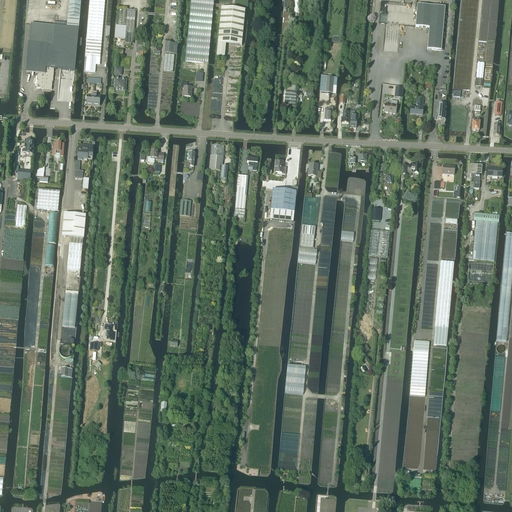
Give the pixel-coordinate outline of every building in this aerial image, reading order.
[(30,24),(29,43),(26,73),(38,74),(37,89),(52,90),(53,69),(75,71),(79,29),(81,0),(68,0),(66,28),(30,24)] [(89,0),(85,56),(86,57),(85,72),(95,72),(96,57),(100,58),(104,0),(89,0)] [(441,51),(445,8),(417,5),(415,27),(429,28),(427,50),(441,51)] [(245,10),(221,8),(216,56),(224,56),(226,44),(241,46),(245,10)] [(127,11),(124,46),(131,46),(132,35),(134,35),(136,11),(127,11)] [(208,64),(211,32),(213,13),(190,11),(185,62),(208,64)] [(125,34),(126,27),(116,26),(115,38),(125,39),(125,34)] [(173,44),(165,43),(165,53),(173,54),(173,44)] [(174,56),(164,55),(163,71),(173,72),(174,56)] [(483,76),(484,64),(477,63),(475,87),(482,87),(483,76)] [(114,79),(113,91),(125,92),(126,80),(118,80),(118,76),(121,76),(121,69),(115,69),(114,75),(116,75),(116,79),(114,79)] [(320,84),(319,93),(320,93),(336,94),(337,78),(321,77),(320,84)] [(183,97),(191,98),(192,88),(187,87),(187,83),(181,83),(180,89),(184,89),(183,97)] [(296,93),(285,92),(284,108),(295,109),(296,93)] [(410,109),(410,116),(422,117),(422,110),(423,101),(417,100),(416,109),(410,109)] [(384,105),(383,113),(392,113),(392,114),(396,114),(397,102),(391,101),(391,106),(384,105)] [(438,105),(437,120),(445,120),(446,105),(438,105)] [(331,122),(331,113),(332,113),(333,107),(330,107),(329,109),(325,109),(324,122),(331,122)] [(350,112),(342,112),(341,123),(349,124),(350,112)] [(25,141),(25,147),(26,148),(26,153),(30,153),(31,148),(33,148),(34,141),(25,141)] [(53,143),(52,156),(55,156),(56,155),(60,155),(59,157),(63,157),(64,144),(61,144),(60,144),(59,145),(57,145),(58,144),(56,144),(53,143)] [(82,160),(88,160),(88,158),(92,159),(93,152),(92,152),(92,147),(79,146),(78,161),(82,161),(82,160)] [(211,146),(209,171),(221,172),(220,180),(226,181),(227,168),(222,167),(224,148),(222,147),(211,146)] [(148,158),(148,160),(148,161),(148,162),(149,163),(150,163),(154,163),(154,160),(163,161),(164,155),(157,154),(157,152),(151,151),(150,158),(148,158)] [(366,154),(358,154),(358,162),(366,162),(366,154)] [(248,163),(248,168),(254,168),(254,171),(257,171),(258,160),(247,159),(247,163),(248,163)] [(282,175),(285,175),(286,169),(283,168),(283,162),(276,161),(275,173),(282,174),(282,175)] [(406,175),(407,172),(411,173),(411,174),(418,175),(419,165),(412,164),(411,167),(412,167),(412,168),(407,168),(407,167),(403,167),(403,175),(406,175)] [(309,168),(308,176),(318,178),(318,179),(320,180),(321,172),(317,172),(318,166),(309,165),(310,165),(309,168)] [(390,171),(388,177),(386,177),(386,176),(385,176),(383,173),(382,174),(385,176),(385,178),(384,179),(385,180),(384,187),(384,186),(388,187),(389,194),(390,194),(389,193),(392,194),(394,166),(390,166),(390,171)] [(443,167),(442,175),(454,175),(454,167),(443,167)] [(475,182),(473,182),(473,189),(479,190),(479,181),(479,179),(480,179),(480,175),(481,175),(481,167),(476,167),(475,182)] [(502,170),(496,169),(488,168),(488,177),(501,178),(502,170)] [(235,209),(234,217),(234,218),(244,219),(245,205),(248,177),(238,176),(235,209)] [(294,223),(296,195),(297,195),(298,188),(293,188),(292,192),(273,190),(270,221),(294,223)] [(38,190),(37,209),(53,211),(52,213),(58,214),(58,211),(59,192),(38,190)] [(181,201),(179,216),(190,217),(191,202),(181,201)] [(17,206),(15,226),(25,227),(27,206),(17,206)] [(380,222),(380,210),(372,209),(371,221),(380,222)] [(475,221),(498,223),(499,215),(474,213),(474,216),(473,221),(475,221)] [(70,238),(83,239),(84,239),(86,216),(64,214),(62,237),(70,238)] [(476,222),(472,260),(494,262),(498,224),(476,222)] [(302,226),(300,247),(313,249),(315,228),(302,226)] [(389,232),(371,231),(369,257),(387,258),(389,232)] [(496,341),(496,342),(506,342),(511,277),(511,234),(506,234),(496,341)] [(70,238),(67,270),(80,271),(83,239),(70,238)] [(454,263),(441,262),(437,308),(435,327),(448,329),(454,263)] [(375,294),(373,322),(382,323),(384,295),(375,294)] [(65,295),(62,327),(75,328),(78,296),(65,295)] [(105,326),(105,331),(106,331),(106,338),(107,338),(106,340),(114,341),(115,334),(111,333),(111,329),(112,326),(111,326),(109,325),(109,326),(105,326)] [(446,347),(448,329),(435,327),(434,340),(433,346),(446,347)] [(414,342),(413,351),(428,353),(429,343),(414,342)] [(74,352),(74,351),(74,349),(73,348),(73,347),(72,346),(71,345),(70,345),(69,344),(67,344),(66,344),(65,344),(63,345),(62,346),(61,347),(61,348),(60,349),(60,351),(60,352),(60,353),(61,355),(62,356),(63,357),(64,357),(66,358),(67,358),(68,358),(69,357),(71,357),(72,356),(73,355),(73,354),(74,352)] [(413,351),(410,396),(425,397),(428,353),(413,351)] [(288,365),(285,394),(303,395),(306,367),(288,365)] [(62,368),(61,378),(72,378),(72,369),(68,369),(62,368)]
